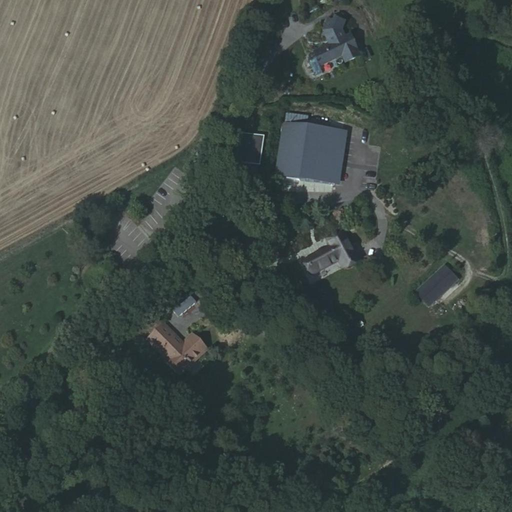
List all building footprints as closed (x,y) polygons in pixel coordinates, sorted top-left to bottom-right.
[(302,0),(307,10),(323,2),(322,0),(302,0)] [(351,41),(317,56),(318,57),(311,60),(313,65),(311,66),(317,81),(324,77),(321,70),(323,69),(323,70),(344,60),(348,68),(361,62),(351,41)] [(316,188),(322,136),(298,132),(291,185),(316,188)] [(352,140),(322,136),(316,188),(344,193),(352,140)] [(360,141),(352,140),(344,193),(351,194),(360,141)] [(250,171),(275,175),(279,145),(254,141),(250,171)] [(346,235),(332,242),(336,251),(310,264),(317,278),(343,264),(347,271),(361,264),(346,235)] [(459,280),(444,265),(414,293),(428,307),(459,280)] [(168,328),(153,342),(169,360),(167,362),(183,379),(209,355),(195,338),(185,347),(168,328)]
